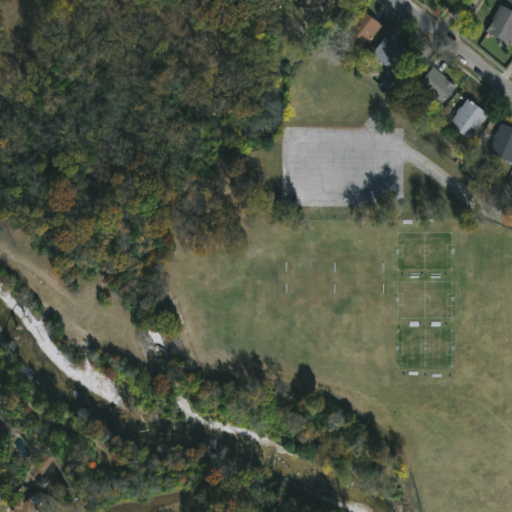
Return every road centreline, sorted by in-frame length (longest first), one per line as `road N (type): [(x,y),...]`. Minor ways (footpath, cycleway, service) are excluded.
road 1 (residential): [(441,33),(377,126),(511,227)]
road 2 (residential): [(399,0),(511,98)]
